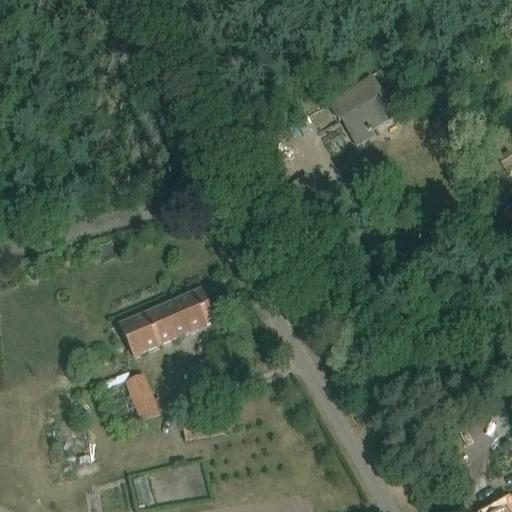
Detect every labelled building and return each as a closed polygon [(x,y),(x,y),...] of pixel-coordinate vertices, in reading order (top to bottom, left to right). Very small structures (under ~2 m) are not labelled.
[(388,110),(384,104),(371,82),(327,107),(337,124),(342,122),(344,127),(342,128),(355,149),(371,140),(368,135),(382,127),(376,117),(388,110)] [(511,162),(505,154),(495,162),(507,178),(511,174),(511,162)] [(119,330),(128,350),(132,361),(214,325),(200,294),(119,330)] [(213,361),(188,365),(192,390),(217,386),(213,361)] [(158,417),(141,376),(104,391),(121,432),(158,417)] [(219,412),(180,419),(183,441),(223,434),(219,412)] [(84,435),(71,436),(73,452),(86,450),(84,435)]
